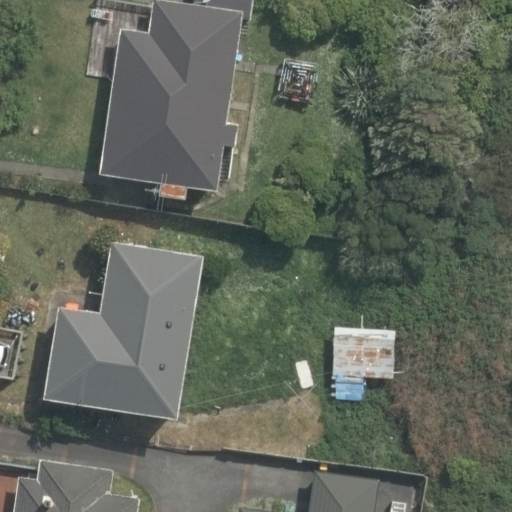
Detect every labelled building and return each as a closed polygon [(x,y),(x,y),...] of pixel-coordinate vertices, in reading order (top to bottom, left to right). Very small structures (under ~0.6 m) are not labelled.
[(211,188),(233,6),(185,0),(152,0),(148,32),(125,29),(108,176),(148,181),(146,192),(183,196),(184,185),(211,188)] [(172,410),(194,251),(107,239),(98,307),(53,301),(41,392),(172,410)] [(396,323),(327,317),(322,373),(392,379),(396,323)] [(0,380),(10,382),(17,336),(0,333),(0,380)] [(41,455),(39,482),(14,481),(11,511),(125,511),(127,489),(101,487),(103,459),(41,455)] [(365,511),(369,481),(305,474),(300,511),(257,511),(237,510),(236,511),(365,511)]
